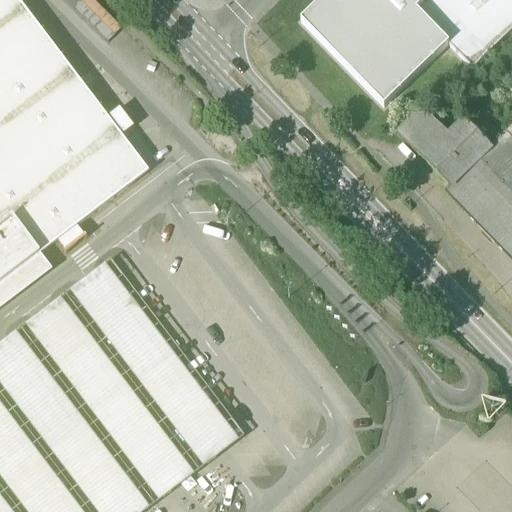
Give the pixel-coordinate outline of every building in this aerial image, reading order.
[(15,0),(0,0),(0,287),(149,174),(15,0)] [(98,0),(87,0),(78,8),(110,42),(124,28),(98,0)] [(427,0),(326,0),(302,24),(385,108),(448,46),(415,12),(427,0)] [(473,72),(511,34),(511,0),(427,0),(415,12),(448,46),(473,72)] [(421,115),(400,135),(420,156),(441,136),(421,115)] [(441,136),(420,156),(451,188),(487,152),(463,127),(447,142),(441,136)] [(511,129),(449,191),(511,255),(511,129)] [(110,264),(0,346),(0,511),(147,511),(244,439),(110,264)]
